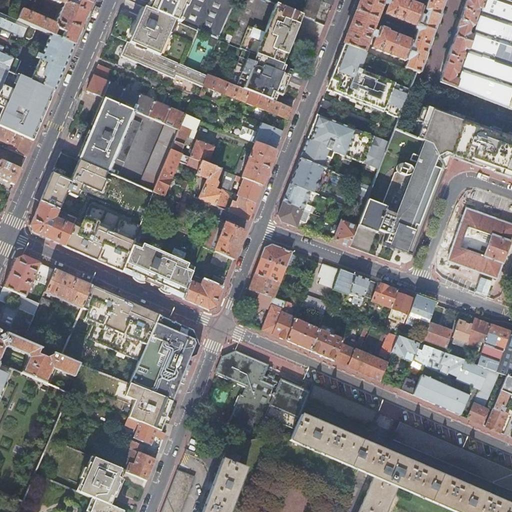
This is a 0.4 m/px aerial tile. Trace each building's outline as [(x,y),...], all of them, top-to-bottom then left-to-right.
[(35,29),(50,35),(74,45),(85,19),(92,5),(80,0),(50,0),(59,4),(60,3),(64,5),(64,9),(62,9),(57,20),(58,23),(56,25),(51,23),(51,22),(30,13),(29,13),(21,10),(17,20),(35,29)] [(152,0),(151,3),(148,10),(207,35),(218,40),(235,0),(152,0)] [(321,2),(321,1),(317,0),(307,0),(302,15),(314,20),(321,2)] [(361,0),(357,12),(377,19),(382,6),(384,7),(385,5),(387,6),(384,15),(415,28),(416,26),(419,16),(422,8),(402,0),(361,0)] [(416,26),(433,32),(443,0),(427,0),(424,9),(425,11),(426,12),(426,14),(423,17),(419,16),(416,26)] [(457,81),(454,88),(507,109),(511,94),(511,2),(504,0),(484,0),(481,10),(472,37),(470,43),(467,50),(457,81)] [(467,0),(467,2),(454,38),(470,43),(472,37),(469,35),(468,33),(470,28),(471,27),(472,27),(473,26),(478,12),(477,11),(477,10),(476,10),(477,8),(481,10),(484,0),(467,0)] [(249,27),(239,49),(245,51),(282,66),(294,34),(297,29),(302,15),(276,4),(265,32),(249,27)] [(111,34),(105,48),(107,49),(113,35),(127,41),(121,55),(124,57),(152,68),(164,74),(175,78),(176,76),(185,79),(186,80),(203,87),(208,76),(203,74),(189,68),(183,65),(196,34),(206,39),(207,35),(148,10),(144,8),(139,19),(142,20),(140,23),(138,22),(120,14),(119,17),(120,17),(122,23),(117,24),(116,24),(115,25),(116,26),(118,32),(113,33),(112,32),(111,34)] [(346,38),(343,46),(363,53),(369,40),(371,41),(372,38),(375,39),(371,49),(404,62),(404,61),(409,46),(410,43),(388,33),(387,31),(380,28),(379,29),(377,33),(372,31),(376,20),(377,19),(357,12),(346,38)] [(0,13),(0,67),(15,74),(21,61),(2,53),(5,47),(0,45),(0,28),(5,31),(2,37),(8,40),(11,34),(22,39),(23,37),(28,40),(31,39),(35,29),(17,20),(17,21),(0,13)] [(404,69),(416,73),(418,74),(433,32),(416,26),(415,28),(414,30),(416,34),(411,47),(409,46),(404,61),(406,62),(404,69)] [(38,63),(30,81),(54,91),(70,55),(74,45),(50,35),(42,53),(40,52),(39,55),(41,56),(39,60),(37,60),(36,62),(38,63)] [(454,38),(439,83),(454,88),(457,81),(453,79),(453,76),(456,74),(463,55),(461,52),(463,49),(467,50),(470,43),(454,38)] [(363,53),(343,46),(326,91),(329,92),(336,95),(356,102),(363,105),(365,106),(372,109),(383,113),(383,112),(387,113),(386,114),(398,119),(409,91),(363,72),(357,70),(363,53)] [(282,75),(285,67),(282,66),(245,51),(242,59),(235,56),(230,69),(237,72),(232,85),(250,92),(271,101),(272,101),(274,94),(282,75)] [(374,57),(363,53),(357,70),(363,72),(365,66),(370,68),(374,57)] [(96,71),(87,91),(103,98),(109,82),(108,81),(106,81),(110,70),(98,65),(96,71)] [(44,116),(54,91),(30,81),(15,74),(0,67),(0,107),(5,109),(0,120),(0,127),(33,141),(44,116)] [(285,76),(282,75),(274,94),(278,96),(281,97),(285,86),(288,77),(285,76)] [(208,76),(203,87),(215,92),(224,95),(228,84),(208,76)] [(103,98),(105,99),(118,104),(124,89),(116,85),(109,82),(103,98)] [(232,85),(228,84),(224,95),(233,99),(234,99),(245,103),(250,92),(232,85)] [(124,89),(118,104),(133,111),(140,95),(132,92),(124,89)] [(266,112),(271,101),(250,92),(245,103),(257,108),(266,112)] [(133,111),(148,117),(155,102),(146,98),(140,95),(133,111)] [(79,160),(107,172),(113,158),(124,163),(141,124),(130,119),(133,111),(118,104),(105,99),(92,130),(79,160)] [(287,120),(291,109),(275,102),(272,101),(271,101),(266,112),(274,115),(287,120)] [(155,102),(148,117),(163,124),(169,108),(162,105),(155,102)] [(169,108),(163,124),(165,125),(179,131),(181,125),(185,115),(176,111),(169,108)] [(511,141),(506,139),(507,137),(430,108),(422,126),(428,128),(423,141),(431,144),(445,171),(451,156),(465,161),(511,177),(511,141)] [(185,115),(181,125),(191,129),(196,130),(200,121),(185,115)] [(319,117),(316,115),(299,159),(323,168),(327,158),(330,159),(333,152),(344,157),(351,159),(363,164),(363,163),(379,169),(382,159),(385,154),(386,151),(388,144),(353,130),(346,127),(326,119),(319,117)] [(257,133),(279,142),(281,137),(282,132),(260,123),(257,133)] [(165,125),(139,186),(153,192),(161,171),(170,150),(174,142),(179,131),(165,125)] [(181,125),(179,131),(174,142),(182,145),(186,136),(188,137),(191,129),(181,125)] [(0,127),(0,160),(21,170),(25,160),(0,149),(0,138),(10,143),(8,149),(26,158),(33,141),(0,127)] [(255,143),(275,151),(277,146),(279,142),(257,133),(243,128),(239,137),(255,143)] [(408,152),(414,137),(394,130),(393,132),(388,144),(386,151),(410,160),(413,154),(408,152)] [(412,256),(445,171),(431,144),(423,141),(414,137),(408,152),(413,154),(410,160),(415,162),(393,216),(384,213),(386,207),(367,199),(362,213),(357,225),(376,233),(379,234),(381,231),(386,233),(382,244),(396,250),(410,255),(412,256)] [(190,157),(201,162),(207,164),(214,148),(196,141),(191,153),(190,157)] [(182,145),(174,142),(170,150),(179,154),(182,145)] [(242,179),(261,186),(268,168),(275,151),(255,143),(249,158),(247,157),(245,163),(247,163),(241,178),(242,179)] [(201,162),(190,157),(186,156),(179,154),(170,150),(161,171),(172,176),(178,162),(198,170),(201,162)] [(323,168),(299,159),(291,179),(289,184),(310,192),(313,194),(316,188),(318,188),(320,186),(320,183),(318,182),(320,177),(327,180),(331,171),(323,168)] [(14,185),(21,170),(0,160),(0,179),(1,180),(14,185)] [(107,172),(79,160),(70,181),(61,177),(52,173),(39,202),(59,211),(67,192),(70,193),(69,195),(77,198),(80,190),(82,186),(89,189),(100,193),(106,180),(104,179),(107,172)] [(198,170),(196,175),(207,179),(204,184),(198,198),(213,205),(220,189),(218,188),(217,190),(215,189),(217,183),(216,180),(219,173),(220,170),(207,164),(201,162),(198,170)] [(172,176),(161,171),(153,192),(154,193),(163,197),(167,186),(172,176)] [(259,192),(261,186),(242,179),(237,193),(235,192),(234,194),(255,203),(259,192)] [(185,189),(188,182),(182,180),(180,186),(185,189)] [(355,194),(367,199),(372,187),(359,183),(355,194)] [(310,192),(289,184),(284,197),(282,202),(303,210),(306,203),(310,192)] [(220,189),(213,205),(223,209),(230,193),(220,189)] [(249,218),(255,203),(234,194),(232,198),(227,211),(248,220),(249,218)] [(47,239),(64,247),(73,225),(56,217),(59,211),(39,202),(29,226),(31,229),(32,233),(47,239)] [(303,210),(282,202),(277,214),(281,222),(296,227),(298,224),(299,220),(305,223),(310,213),(303,210)] [(315,207),(306,203),(303,210),(310,213),(312,214),(315,207)] [(456,237),(447,261),(496,279),(506,253),(511,235),(511,225),(466,209),(464,214),(456,235),(456,237)] [(221,222),(214,219),(203,247),(209,250),(215,236),(221,222)] [(333,241),(349,247),(357,226),(340,220),(334,237),(333,241)] [(214,252),(225,223),(221,222),(215,236),(209,250),(214,252)] [(238,246),(244,232),(225,223),(214,252),(228,257),(233,260),(238,246)] [(122,272),(124,268),(131,250),(73,225),(64,247),(85,256),(122,272)] [(149,230),(140,226),(136,238),(134,241),(143,245),(149,230)] [(141,250),(143,245),(134,241),(132,247),(141,250)] [(195,267),(143,245),(141,250),(132,247),(131,250),(124,268),(154,281),(184,294),(190,282),(195,267)] [(264,249),(260,259),(285,267),(291,252),(278,248),(272,245),(264,249)] [(224,267),(228,257),(214,252),(210,261),(224,267)] [(25,298),(25,297),(32,282),(35,284),(37,281),(46,286),(49,280),(35,273),(40,264),(23,256),(15,259),(9,272),(2,289),(13,294),(20,297),(15,308),(33,316),(39,304),(25,298)] [(260,294),(274,298),(285,267),(260,259),(259,262),(249,287),(248,290),(260,294)] [(35,273),(49,280),(53,270),(40,264),(35,273)] [(333,288),(340,270),(331,267),(323,264),(318,276),(321,277),(319,283),(333,288)] [(49,280),(46,286),(43,293),(81,309),(90,286),(72,278),(53,270),(49,280)] [(365,279),(340,270),(333,288),(333,289),(353,297),(351,302),(360,306),(362,300),(364,296),(369,281),(365,279)] [(190,282),(184,294),(183,299),(197,305),(207,310),(215,307),(225,280),(214,276),(210,282),(203,279),(200,286),(190,282)] [(364,296),(372,300),(378,284),(369,281),(364,296)] [(388,288),(378,284),(372,300),(371,301),(391,309),(397,294),(398,291),(388,288)] [(109,294),(90,286),(81,309),(147,339),(158,316),(109,294)] [(2,289),(0,294),(0,301),(6,304),(8,305),(13,294),(2,289)] [(260,294),(248,290),(244,300),(251,302),(249,307),(259,311),(261,306),(270,309),(261,330),(272,335),(285,302),(274,298),(260,294)] [(391,309),(389,317),(403,323),(412,300),(400,295),(397,294),(391,309)] [(299,307),(323,315),(326,310),(328,303),(304,295),(302,300),(299,307)] [(291,304),(299,307),(302,300),(293,297),(291,304)] [(41,298),(39,304),(48,308),(50,302),(41,298)] [(408,316),(428,323),(434,305),(431,303),(415,298),(408,316)] [(286,341),(294,319),(295,318),(287,315),(291,304),(285,302),(272,335),(274,336),(286,341)] [(0,331),(6,335),(23,341),(33,316),(15,308),(8,305),(6,304),(0,317),(0,331)] [(190,330),(158,316),(147,339),(128,384),(143,390),(170,400),(172,401),(184,370),(186,366),(188,361),(189,359),(195,356),(199,346),(196,339),(192,330),(190,330)] [(465,345),(465,344),(474,319),(465,316),(464,318),(461,317),(459,321),(458,321),(452,337),(463,341),(462,344),(465,345)] [(306,350),(309,351),(318,329),(294,319),(286,341),(306,350)] [(484,343),(491,325),(476,320),(474,319),(465,344),(474,347),(477,340),(484,343)] [(422,339),(446,348),(451,332),(428,323),(422,339)] [(363,374),(379,381),(387,364),(384,363),(370,356),(371,354),(368,352),(367,355),(358,351),(369,326),(365,325),(358,343),(347,367),(363,374)] [(506,377),(511,379),(511,378),(511,332),(494,326),(491,325),(484,343),(477,366),(488,370),(493,372),(506,377)] [(324,357),(333,361),(342,340),(318,329),(309,351),(324,357)] [(391,353),(398,337),(388,333),(379,355),(386,358),(389,359),(391,353)] [(0,357),(4,348),(7,347),(27,355),(28,359),(22,373),(45,383),(52,367),(73,376),(78,365),(60,357),(55,355),(46,358),(38,354),(40,349),(23,341),(6,335),(5,338),(0,340),(0,357)] [(414,356),(419,344),(400,338),(398,337),(391,353),(403,358),(406,352),(414,356)] [(336,363),(347,367),(358,343),(351,340),(350,343),(343,340),(342,340),(333,361),(336,363)] [(412,362),(425,367),(432,349),(420,345),(419,344),(414,356),(412,362)] [(462,417),(467,419),(488,370),(477,366),(460,360),(444,354),(443,358),(440,357),(441,352),(432,349),(425,367),(446,376),(447,374),(456,377),(455,380),(471,387),(467,396),(421,376),(417,384),(413,395),(420,398),(462,417)] [(412,362),(414,356),(406,352),(403,358),(412,362)] [(273,381),(267,378),(266,378),(262,377),(266,367),(234,354),(221,360),(215,375),(245,387),(241,397),(239,396),(228,425),(250,433),(258,414),(268,418),(281,381),(280,380),(278,383),(273,381)] [(423,372),(425,367),(412,362),(410,366),(423,372)] [(0,389),(9,368),(0,364),(0,389)] [(467,419),(480,425),(486,410),(478,407),(493,372),(488,370),(467,419)] [(511,378),(511,379),(506,377),(485,427),(500,433),(508,415),(506,414),(498,410),(499,408),(500,406),(502,407),(508,394),(511,396),(511,378)] [(403,391),(413,395),(417,384),(405,379),(400,390),(403,391)] [(281,381),(268,418),(295,429),(301,415),(304,408),(306,401),(310,392),(304,390),(281,381)] [(310,392),(306,401),(369,428),(376,413),(312,385),(311,389),(310,392)] [(170,400),(143,390),(138,403),(145,405),(139,423),(158,431),(164,415),(170,400)] [(295,429),(290,431),(286,443),(301,445),(363,472),(374,477),(358,511),(386,511),(397,487),(455,511),(511,511),(511,506),(479,492),(443,477),(374,447),(352,437),(308,418),(301,415),(295,429)] [(139,423),(128,418),(125,426),(136,430),(133,438),(151,446),(156,434),(164,437),(165,434),(158,431),(139,423)] [(511,471),(400,423),(393,439),(511,490),(511,471)] [(158,453),(131,441),(128,449),(131,450),(126,463),(129,464),(125,471),(147,480),(152,466),(158,453)] [(131,450),(128,449),(119,469),(120,469),(125,471),(129,464),(126,463),(131,450)] [(222,460),(237,466),(241,458),(226,452),(222,460)] [(119,469),(92,457),(89,463),(87,462),(84,468),(82,468),(78,478),(80,479),(77,486),(79,487),(77,492),(90,497),(93,499),(106,504),(109,496),(111,497),(114,493),(119,484),(117,483),(118,481),(119,478),(117,477),(120,469),(119,469)] [(228,511),(246,469),(237,466),(222,460),(217,474),(208,500),(203,511),(228,511)] [(178,471),(161,511),(181,511),(195,477),(178,471)] [(86,511),(88,511),(93,499),(90,497),(84,511),(86,511)] [(121,511),(122,511),(106,504),(93,499),(88,511),(121,511)]
